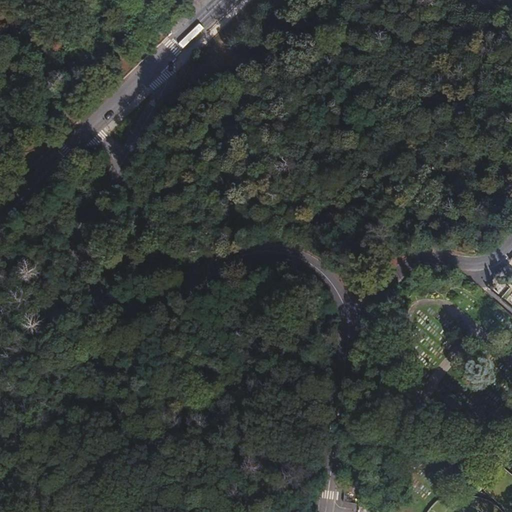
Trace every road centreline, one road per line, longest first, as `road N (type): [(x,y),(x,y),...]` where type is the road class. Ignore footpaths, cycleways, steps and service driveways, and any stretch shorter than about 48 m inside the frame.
road 1 (tertiary): [(123,160),(80,243),(79,279),(88,295),(119,308),(153,306),(238,250),(268,242),(319,263),(346,309)]
road 2 (tertiary): [(346,309),(325,511)]
road 3 (unclassified): [(346,309),(400,272),(435,262),(486,263),(511,238)]
